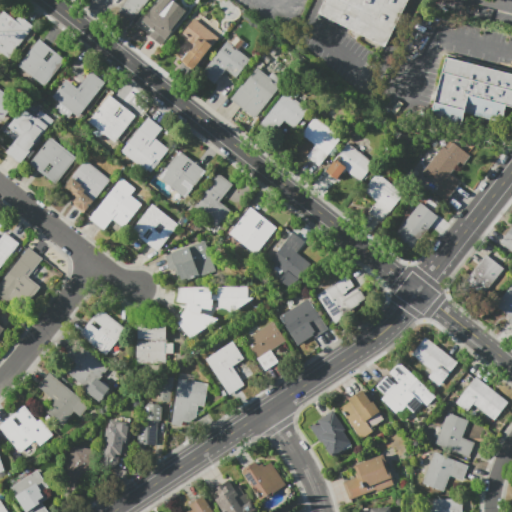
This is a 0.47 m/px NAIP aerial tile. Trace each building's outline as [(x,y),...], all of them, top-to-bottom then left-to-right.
[(148,0),(131,22),(118,12),(127,0),(148,0)] [(180,0),(182,0),(191,7),(184,17),(180,14),(176,20),(179,23),(161,46),(149,36),(159,23),(147,14),(158,0),(171,0),(171,1),(176,5),(180,0)] [(323,0),(410,0),(386,48),(317,13),(323,0)] [(19,15),(33,26),(9,58),(0,51),(0,14),(3,11),(15,21),(19,15)] [(194,18),(219,37),(193,71),(179,60),(192,43),(181,35),(194,18)] [(64,60),(44,86),(18,66),(39,40),(64,60)] [(244,50),(240,47),(244,41),(248,45),(244,50)] [(226,42),(249,59),(235,78),(225,71),(215,84),(202,74),(226,42)] [(261,59),(265,53),(272,58),(267,64),(261,59)] [(447,55),(511,71),(511,106),(506,106),(502,122),(465,112),(461,128),(430,120),(447,55)] [(256,64),(259,60),(264,64),(261,68),(256,64)] [(284,81),(254,118),(230,99),(241,85),(242,86),(256,68),(269,78),(273,72),(284,81)] [(53,97),(66,80),(77,89),(91,72),(104,83),(77,117),(53,97)] [(0,90),(15,102),(0,121),(0,90)] [(308,110),(294,129),(284,121),(273,134),(260,124),(285,92),(308,110)] [(135,116),(114,142),(88,121),(109,95),(135,116)] [(20,164),(6,153),(19,136),(7,126),(22,107),(35,117),(40,110),(53,121),(20,164)] [(319,166),(306,157),(315,146),(301,135),(314,117),(341,138),(319,166)] [(121,152),(148,118),(162,128),(148,146),(149,147),(156,139),(169,149),(158,163),(160,164),(155,170),(150,166),(146,171),(121,152)] [(358,137),(350,132),(354,127),(362,133),(358,137)] [(30,164),(51,137),(76,157),(55,184),(30,164)] [(357,145),(362,140),(367,144),(362,149),(357,145)] [(434,192),(439,186),(422,173),(443,146),(448,149),(453,143),(470,156),(463,165),(459,162),(450,174),(460,182),(446,201),(434,192)] [(373,164),(359,182),(345,170),(337,180),(326,171),(348,144),(373,164)] [(179,151),(205,172),(185,198),(159,177),(179,151)] [(91,204),(83,214),(70,204),(75,197),(63,188),(85,160),(110,180),(91,204)] [(404,195),(381,223),(368,213),(377,202),(374,199),(363,190),(377,173),(404,195)] [(217,228),(191,209),(196,202),(218,174),(232,185),(219,202),(230,211),(217,228)] [(141,205),(123,228),(112,219),(103,230),(89,219),(122,177),(136,188),(130,195),(140,203),(141,205)] [(412,248),(394,234),(420,203),(437,217),(412,248)] [(157,252),(131,231),(152,204),(178,225),(157,252)] [(250,207),(276,228),(255,255),(229,234),(250,207)] [(179,222),(183,216),(188,219),(183,226),(179,222)] [(511,250),(501,242),(511,228),(511,250)] [(0,238),(5,232),(19,244),(0,267),(0,238)] [(292,233),(304,242),(296,253),(310,264),(298,280),(287,287),(279,280),(285,273),(283,271),(281,273),(279,274),(276,274),(275,273),(273,271),(272,270),(272,269),(271,268),(271,266),(272,264),(273,263),(270,261),(292,233)] [(170,271),(164,256),(171,254),(171,253),(204,240),(216,271),(188,281),(187,279),(181,281),(179,275),(177,276),(174,269),(170,271)] [(0,283),(28,248),(42,259),(28,276),(40,285),(27,302),(16,293),(8,302),(0,295),(0,283)] [(503,269),(478,301),(461,287),(486,255),(503,269)] [(316,295),(347,276),(354,287),(346,292),(347,292),(343,295),(344,297),(357,288),(359,292),(361,291),(367,301),(351,311),(351,313),(334,323),(316,295)] [(511,324),(507,321),(510,317),(493,304),(511,279),(511,324)] [(175,304),(175,288),(210,287),(210,292),(212,292),(212,295),(217,294),(217,287),(247,287),(248,298),(253,298),(231,314),(219,309),(219,300),(212,300),(212,310),(201,309),(201,314),(219,319),(191,338),(177,323),(183,319),(180,317),(182,315),(184,312),(186,309),(187,307),(187,304),(175,304)] [(292,336),(279,317),(308,299),(327,329),(314,338),(307,326),(292,336)] [(125,329),(105,355),(79,335),(100,309),(125,329)] [(273,322),(285,341),(270,350),(278,362),(265,370),(246,339),(273,322)] [(138,339),(138,324),(148,325),(148,323),(166,323),(165,343),(174,343),(173,354),(165,354),(165,364),(136,363),(137,341),(149,341),(149,339),(138,339)] [(411,354),(425,337),(457,362),(438,386),(428,378),(433,371),(411,354)] [(66,356),(77,341),(109,367),(99,379),(110,388),(99,402),(85,391),(87,389),(68,374),(76,364),(66,356)] [(244,386),(229,395),(206,359),(232,343),(243,359),(232,367),(244,386)] [(396,414),(380,399),(385,395),(376,386),(386,375),(396,385),(398,383),(388,373),(399,362),(435,396),(426,405),(423,402),(412,413),(406,407),(402,411),(400,409),(396,414)] [(451,383),(446,379),(453,371),(458,375),(451,383)] [(89,406),(79,417),(73,412),(62,425),(45,411),(54,400),(38,387),(49,373),(89,406)] [(171,402),(162,401),(157,394),(159,387),(164,383),(166,376),(174,378),(171,402)] [(455,403),(475,377),(508,402),(494,421),(473,404),(467,412),(455,403)] [(171,425),(179,379),(208,384),(204,407),(198,406),(196,419),(187,418),(185,427),(171,425)] [(361,439),(340,409),(350,402),(349,399),(362,390),(371,403),(373,402),(380,411),(378,412),(383,419),(370,428),(372,431),(361,439)] [(156,445),(137,444),(139,419),(143,419),(144,407),(148,404),(158,405),(162,408),(161,421),(157,421),(156,445)] [(40,420),(53,435),(40,446),(36,441),(21,453),(20,452),(20,453),(0,429),(0,425),(25,406),(38,422),(40,420)] [(320,444),(310,427),(334,412),(345,429),(343,431),(351,443),(343,448),(344,449),(333,456),(332,455),(330,456),(325,448),(326,447),(323,442),(320,444)] [(447,413),(468,421),(461,438),(474,443),(468,457),(435,444),(447,413)] [(127,425),(133,426),(132,434),(130,434),(130,438),(129,438),(127,456),(121,455),(121,456),(120,456),(118,466),(111,465),(111,458),(105,457),(109,426),(113,426),(117,426),(118,424),(120,425),(120,423),(128,424),(127,425)] [(78,489),(65,486),(72,447),(92,450),(87,478),(80,477),(78,489)] [(467,466),(462,480),(449,475),(443,491),(422,483),(434,453),(467,466)] [(349,500),(343,483),(356,478),(355,474),(357,473),(354,466),(383,455),(392,477),(390,478),(393,485),(376,492),(376,490),(349,500)] [(271,462),(286,485),(272,494),(273,495),(268,498),(266,496),(260,500),(240,471),(254,462),(256,465),(258,464),(259,466),(262,463),(264,467),(271,462)] [(47,511),(26,511),(10,488),(38,470),(55,496),(42,504),(47,511)] [(246,493),(256,510),(252,511),(223,511),(217,502),(215,503),(209,491),(220,484),(221,485),(229,480),(234,489),(240,486),(244,494),(246,493)] [(186,511),(189,510),(190,511),(193,510),(189,505),(203,496),(213,511),(186,511)] [(460,496),(460,511),(419,511),(420,506),(431,506),(431,496),(460,496)]
